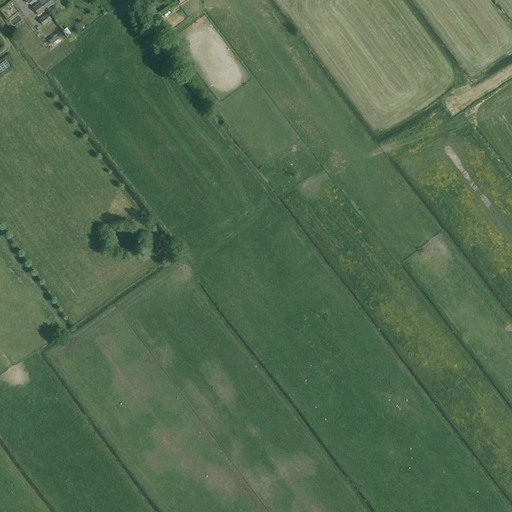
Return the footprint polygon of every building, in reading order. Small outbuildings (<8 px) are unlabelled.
[(25,0),(28,3),(32,0),(38,0),(40,2),(33,7),(38,15),(46,10),(39,0),(25,0)] [(39,0),(46,10),(53,5),(49,0),(39,0)] [(50,10),(54,15),(58,11),(54,6),(50,10)] [(16,24),(21,20),(16,13),(10,16),(16,24)] [(47,14),(39,20),(44,26),(52,20),(47,14)] [(63,31),(67,37),(72,35),(67,28),(63,31)] [(59,34),(49,36),(51,45),(61,42),(59,34)]
